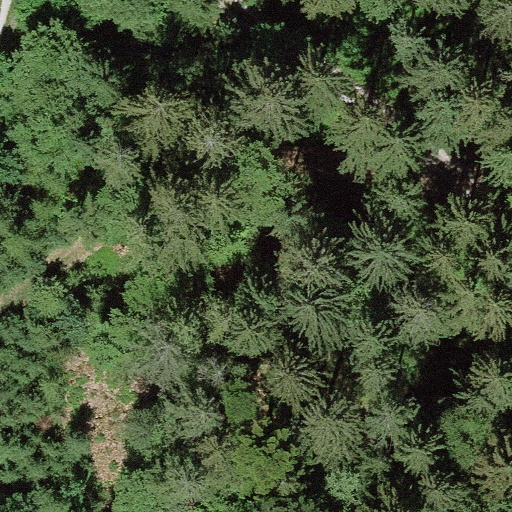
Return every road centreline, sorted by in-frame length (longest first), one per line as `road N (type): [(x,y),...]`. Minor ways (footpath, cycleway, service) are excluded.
road 1 (track): [(0,303),(42,283),(140,198),(244,162),(361,165),(448,192),(511,201)]
road 2 (track): [(215,0),(465,162),(511,208)]
